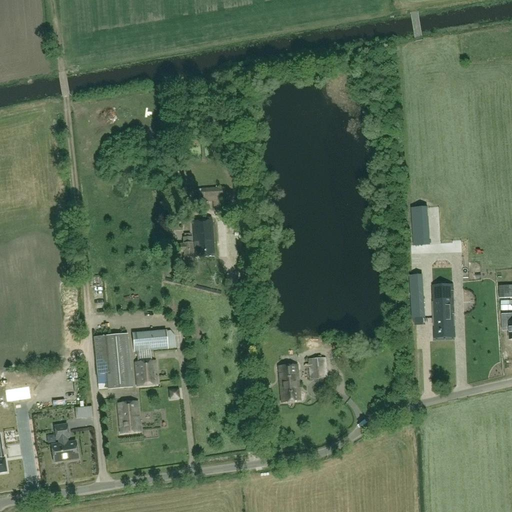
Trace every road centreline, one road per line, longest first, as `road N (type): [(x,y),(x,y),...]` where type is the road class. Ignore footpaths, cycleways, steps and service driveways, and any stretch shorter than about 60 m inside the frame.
road 1 (unclassified): [(0,503),(324,453),(381,417),(511,381)]
road 2 (track): [(258,464),(245,298),(222,256)]
